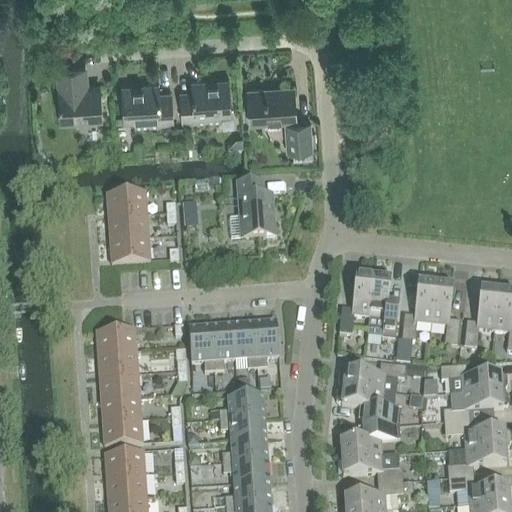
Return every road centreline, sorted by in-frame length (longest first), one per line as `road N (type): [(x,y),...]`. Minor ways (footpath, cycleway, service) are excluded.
road 1 (residential): [(330,237),(322,66),(303,43),(110,55)]
road 2 (residential): [(305,511),(301,438),(313,289)]
road 3 (residential): [(121,302),(313,289)]
road 4 (residential): [(511,258),(330,237)]
